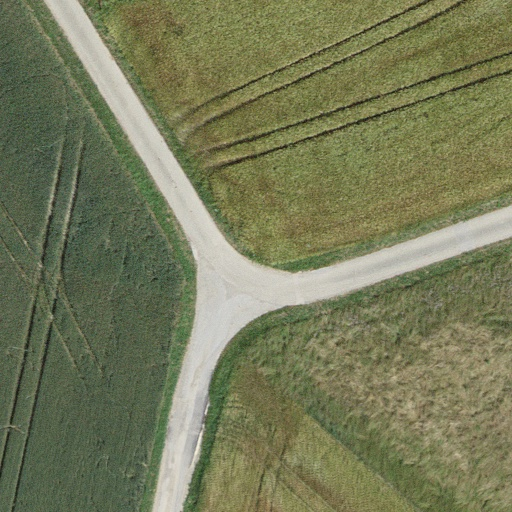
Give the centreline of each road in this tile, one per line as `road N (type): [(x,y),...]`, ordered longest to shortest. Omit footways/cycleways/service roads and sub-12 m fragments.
road 1 (track): [(174,511),(206,353),(251,299),(511,213)]
road 2 (track): [(251,299),(63,0)]
